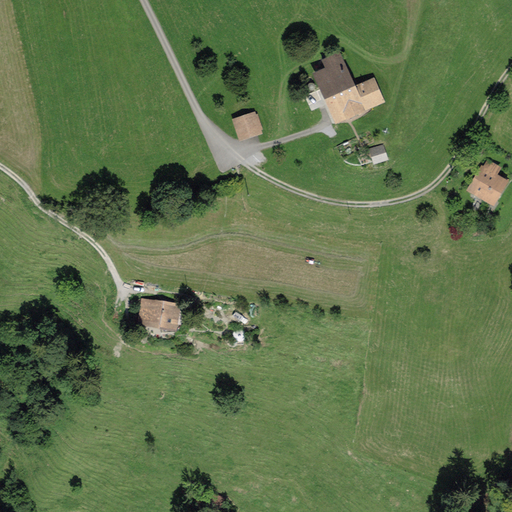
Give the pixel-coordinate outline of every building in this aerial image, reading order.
[(360,106),(361,109),(380,100),(372,82),(364,86),(364,85),(353,90),(337,55),(324,61),(327,69),(319,73),(338,116),(360,106)] [(258,132),(258,131),(262,129),(257,115),(253,116),(252,115),(235,120),(241,138),(258,132)] [(385,158),(382,148),(372,151),(375,161),(385,158)] [(508,180),(505,178),(503,182),(493,176),(498,168),(487,162),(471,190),(491,201),(496,194),(498,196),(508,180)] [(140,321),(153,323),(156,303),(143,301),(140,321)] [(175,306),(156,303),(153,323),(172,326),(175,306)] [(190,498),(219,511),(223,503),(195,488),(190,498)]
